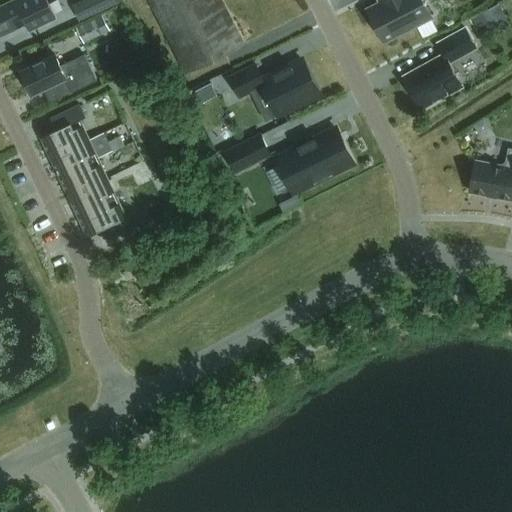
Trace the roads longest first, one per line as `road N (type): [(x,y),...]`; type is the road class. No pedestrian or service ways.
road 1 (residential): [(130,402),(90,331),(86,275),(0,98)]
road 2 (residential): [(415,256),(130,402)]
road 3 (residential): [(415,256),(395,154),(319,0)]
